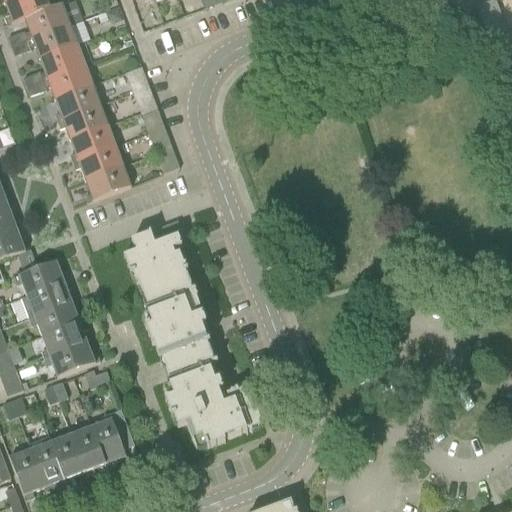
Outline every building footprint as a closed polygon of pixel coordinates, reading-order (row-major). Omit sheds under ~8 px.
[(44,1),(45,0),(22,0),(4,7),(9,20),(3,22),(6,30),(24,23),(48,14),(48,13),(44,1)] [(494,2),(475,9),(484,32),(485,31),(489,40),(496,38),(506,34),(503,24),(494,2)] [(183,20),(195,15),(191,4),(179,9),(183,20)] [(10,51),(69,29),(61,8),(48,13),(48,14),(24,23),(29,36),(24,37),(24,35),(7,42),(10,51)] [(116,12),(105,16),(108,23),(114,26),(121,23),(116,12)] [(40,63),(77,49),(69,29),(10,51),(14,60),(31,54),(30,52),(35,50),(40,63)] [(495,61),(511,55),(511,46),(492,53),(495,61)] [(26,91),(84,69),(77,49),(40,63),(44,76),(40,78),(39,76),(22,82),(26,91)] [(96,87),(92,89),(84,69),(26,91),(29,100),(46,94),(45,92),(50,91),(54,103),(97,88),(96,87)] [(511,77),(508,79),(502,81),(511,105),(511,104),(511,77)] [(144,81),(128,87),(128,88),(132,97),(148,91),(144,81)] [(94,97),(99,95),(97,88),(54,103),(59,116),(54,119),(56,126),(99,110),(94,97)] [(140,118),(156,111),(152,101),(135,107),(140,118)] [(109,121),(103,123),(99,110),(56,126),(59,133),(65,131),(70,144),(112,128),(109,121)] [(147,138),(163,132),(160,122),(144,128),(147,138)] [(109,137),(115,135),(112,128),(70,144),(75,157),(69,159),(72,166),(114,151),(109,137)] [(155,158),(171,152),(167,141),(151,147),(155,158)] [(124,161),(119,163),(114,151),(72,166),(74,173),(80,171),(85,185),(127,169),(124,161)] [(163,178),(179,172),(175,163),(159,169),(163,178)] [(125,178),(130,176),(127,169),(85,185),(90,197),(84,199),(87,207),(130,191),(125,178)] [(4,203),(10,201),(6,191),(0,193),(0,216),(8,214),(4,203)] [(19,225),(13,227),(8,214),(0,216),(0,239),(21,232),(19,225)] [(135,256),(123,260),(130,278),(132,278),(141,302),(188,285),(185,276),(187,274),(185,268),(183,268),(179,257),(174,259),(172,253),(181,250),(177,240),(173,228),(156,235),(155,235),(130,244),(135,256)] [(20,243),(25,241),(21,232),(0,239),(0,286),(3,285),(0,277),(0,264),(25,256),(20,243)] [(65,276),(61,277),(56,265),(13,282),(16,289),(20,288),(25,300),(69,284),(65,276)] [(66,294),(72,292),(69,284),(25,300),(29,310),(23,313),(27,323),(71,306),(66,294)] [(188,285),(141,302),(147,318),(143,319),(146,329),(144,330),(151,348),(153,348),(157,359),(159,363),(163,374),(208,357),(205,348),(206,347),(209,346),(208,343),(204,345),(203,342),(210,339),(204,325),(202,318),(197,319),(195,314),(199,312),(195,301),(197,300),(194,293),(192,294),(188,285)] [(81,316),(75,318),(71,306),(27,323),(30,330),(35,328),(39,341),(84,324),(81,316)] [(82,335),(87,333),(84,324),(39,341),(44,351),(39,353),(43,362),(86,346),(82,335)] [(96,357),(91,359),(86,346),(43,362),(46,371),(50,369),(55,382),(99,366),(96,357)] [(7,354),(0,356),(0,366),(10,363),(7,354)] [(213,368),(217,367),(216,365),(213,365),(212,366),(208,357),(163,374),(169,389),(162,392),(166,402),(164,404),(171,422),(173,421),(177,431),(185,427),(196,454),(205,451),(206,453),(224,446),(224,444),(244,436),(246,438),(251,436),(250,434),(262,429),(247,391),(238,395),(236,393),(230,395),(230,397),(220,401),(218,395),(222,393),(213,368)] [(106,375),(95,379),(93,374),(83,378),(89,394),(110,386),(106,375)] [(19,385),(3,391),(6,401),(22,395),(19,385)] [(59,405),(66,403),(60,387),(53,390),(59,405)] [(48,409),(59,405),(53,390),(42,394),(48,409)] [(19,421),(26,418),(20,402),(13,405),(19,421)] [(7,425),(19,421),(13,405),(1,409),(7,425)] [(122,454),(134,449),(120,414),(102,421),(104,427),(93,431),(109,473),(115,471),(113,466),(125,461),(122,454)] [(93,431),(92,431),(89,425),(81,429),(83,434),(71,439),(88,481),(95,478),(92,473),(104,469),(106,474),(109,473),(93,431)] [(88,481),(71,439),(69,434),(61,436),(63,442),(52,446),(68,489),(74,486),(72,481),(83,476),(85,482),(88,481)] [(49,441),(28,448),(30,453),(31,453),(48,496),(68,489),(52,446),(51,446),(49,441)] [(31,453),(30,453),(28,448),(20,451),(22,456),(9,461),(25,505),(34,501),(32,496),(43,492),(45,497),(48,496),(31,453)] [(0,486),(9,483),(3,467),(0,468),(0,486)] [(19,507),(18,504),(14,492),(5,496),(10,510),(19,507)]
